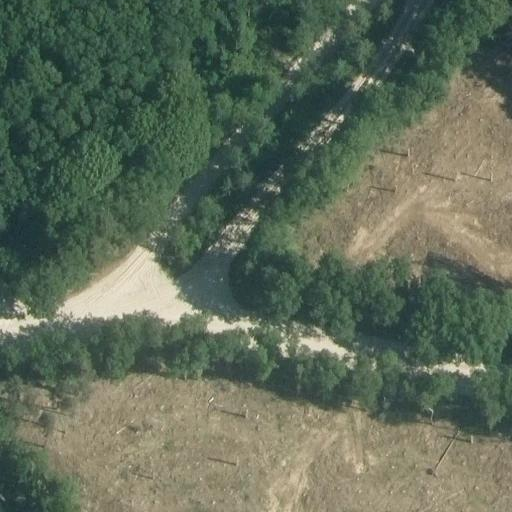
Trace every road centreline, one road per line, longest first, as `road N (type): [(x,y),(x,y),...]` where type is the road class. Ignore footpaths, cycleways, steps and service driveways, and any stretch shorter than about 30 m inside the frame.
road 1 (track): [(0,346),(107,316),(174,317),(511,383)]
road 2 (track): [(367,0),(168,221),(107,316)]
road 3 (track): [(174,317),(374,75),(421,0)]
road 4 (track): [(0,97),(120,0)]
